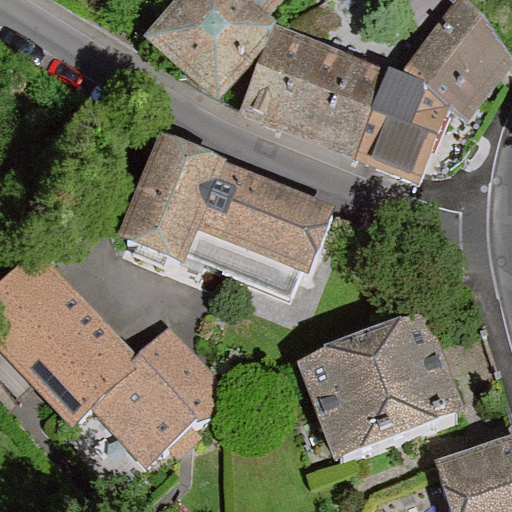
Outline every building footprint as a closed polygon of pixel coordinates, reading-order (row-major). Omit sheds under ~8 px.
[(192,0),(154,42),(216,98),(268,43),(268,30),(261,24),(283,0),(192,0)] [(405,85),(374,164),(431,183),(454,117),(464,124),(511,69),(511,68),(469,10),(462,0),(419,0),(445,36),(405,85)] [(303,45),(277,33),(251,117),(374,164),(405,85),(303,45)] [(308,283),(334,221),(162,148),(121,244),(177,267),(191,233),(308,283)] [(42,271),(0,306),(0,338),(71,422),(91,405),(152,478),(230,412),(174,346),(134,379),(42,271)] [(426,326),(303,369),(338,470),(462,427),(426,326)] [(511,511),(511,449),(438,472),(450,511),(511,511)]
